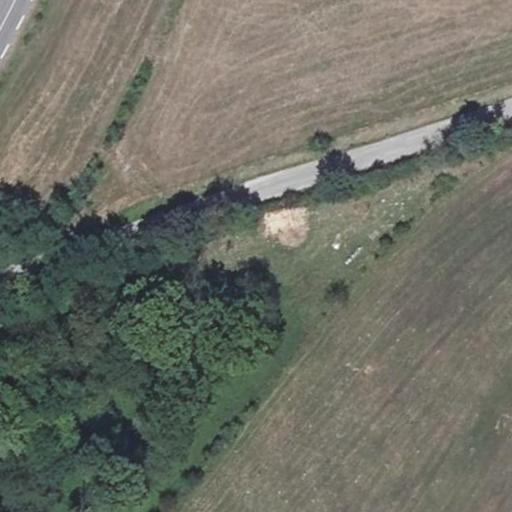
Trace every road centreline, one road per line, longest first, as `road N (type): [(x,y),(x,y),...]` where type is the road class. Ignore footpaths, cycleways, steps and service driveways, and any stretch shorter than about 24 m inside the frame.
road 1 (unclassified): [(0,280),(511,111)]
road 2 (track): [(44,263),(198,0)]
